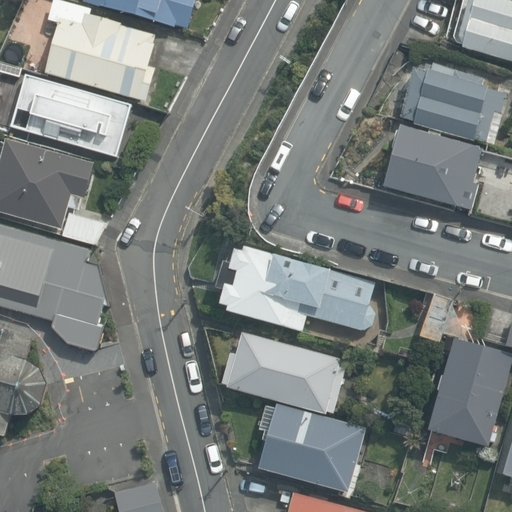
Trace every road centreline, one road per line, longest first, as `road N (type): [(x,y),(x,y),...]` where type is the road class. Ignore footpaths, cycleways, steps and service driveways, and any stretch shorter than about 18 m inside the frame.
road 1 (residential): [(206,511),(152,261),(184,178),(276,0)]
road 2 (residential): [(386,0),(309,185),(309,205),(319,216),(511,267)]
